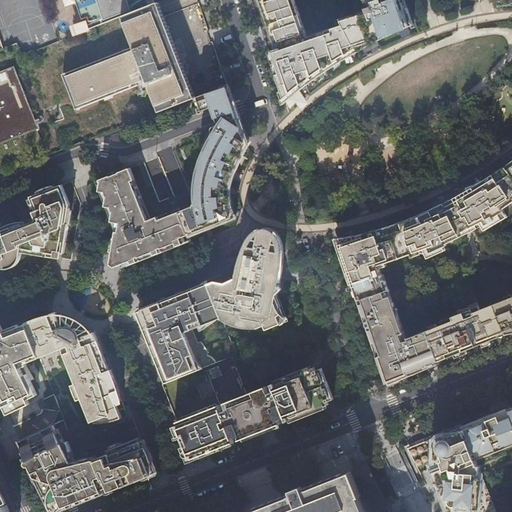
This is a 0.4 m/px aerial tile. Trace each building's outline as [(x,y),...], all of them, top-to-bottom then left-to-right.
[(75,0),(84,24),(87,30),(122,16),(120,12),(112,16),(113,18),(91,26),(90,23),(89,23),(79,0),(75,0)] [(79,0),(89,23),(90,23),(91,26),(113,18),(112,16),(120,12),(122,16),(156,3),(154,0),(79,0)] [(404,0),(364,0),(367,4),(366,5),(367,9),(368,12),(342,21),(344,25),(304,39),(303,34),(306,33),(294,0),(250,0),(251,0),(250,0),(262,0),(265,6),(279,48),(268,52),(285,100),(297,89),(311,78),(323,69),(340,58),(355,49),(376,38),(377,41),(413,25),(404,0)] [(158,2),(156,3),(122,16),(133,44),(127,47),(128,49),(62,74),(75,109),(101,99),(109,96),(147,81),(158,112),(195,98),(178,55),(174,45),(158,2)] [(77,34),(87,30),(84,24),(75,27),(77,34)] [(183,41),(174,45),(178,55),(186,50),(183,41)] [(40,48),(34,51),(36,59),(42,57),(40,48)] [(13,69),(0,73),(0,141),(36,128),(13,69)] [(232,100),(227,85),(198,96),(202,110),(213,106),(214,107),(232,100)] [(235,108),(232,100),(214,107),(216,115),(219,123),(237,116),(235,108)] [(246,141),(237,116),(219,123),(219,124),(215,125),(213,126),(213,129),(214,132),(203,152),(205,153),(198,174),(200,174),(196,195),(200,195),(198,201),(195,203),(194,205),(183,209),(184,211),(180,212),(189,233),(195,230),(195,227),(202,226),(202,229),(236,216),(232,209),(231,202),(230,196),(230,189),(232,180),(236,170),(241,158),(246,149),(242,147),(246,141)] [(115,232),(115,233),(113,235),(112,239),(110,244),(109,247),(108,249),(107,254),(106,261),(110,262),(109,266),(114,267),(121,264),(130,261),(131,263),(186,241),(184,236),(189,234),(189,233),(180,212),(180,211),(157,220),(156,216),(150,218),(148,219),(133,180),(135,179),(130,167),(96,181),(115,232)] [(496,178),(508,169),(506,167),(494,175),(496,178)] [(388,289),(387,289),(382,274),(381,275),(378,265),(381,264),(404,256),(427,248),(430,253),(446,245),(444,240),(460,233),(472,229),(483,221),(485,225),(495,220),(493,217),(503,211),(502,209),(511,201),(511,175),(508,169),(496,178),(494,175),(469,191),(427,212),(400,223),(401,226),(362,238),(361,235),(337,240),(358,300),(388,290),(388,289)] [(150,218),(135,179),(133,180),(148,219),(150,218)] [(8,266),(18,262),(18,261),(19,261),(20,260),(20,259),(20,258),(23,244),(49,249),(48,256),(61,258),(64,241),(62,240),(65,223),(67,223),(69,210),(59,185),(31,196),(36,211),(34,212),(37,220),(12,229),(11,227),(0,231),(0,266),(7,264),(8,266)] [(178,207),(172,191),(157,197),(164,213),(178,207)] [(180,211),(178,207),(164,213),(156,216),(157,220),(180,211)] [(400,223),(361,235),(362,238),(401,226),(400,223)] [(271,228),(268,227),(264,227),(262,227),(258,230),(253,234),(248,241),(246,247),(247,248),(241,280),(233,285),(224,283),(224,287),(218,287),(216,281),(209,284),(222,318),(227,316),(228,316),(235,318),(235,320),(250,323),(250,322),(257,323),(258,327),(265,324),(267,328),(282,322),(279,315),(282,313),(279,308),(276,300),(277,293),(274,293),(275,288),(280,285),(282,272),(283,262),(283,252),(283,246),(281,240),(278,234),(277,233),(274,229),(271,228)] [(209,284),(208,283),(138,311),(149,328),(145,329),(166,382),(200,369),(186,333),(223,319),(222,318),(209,284)] [(388,290),(358,300),(383,373),(386,372),(389,380),(395,378),(415,370),(436,362),(439,361),(427,330),(407,338),(388,290)] [(453,320),(427,330),(439,361),(445,358),(462,352),(477,346),(506,334),(511,331),(511,296),(508,298),(508,300),(476,313),(474,307),(452,316),(453,320)] [(38,351),(40,354),(62,346),(76,380),(71,382),(77,397),(81,396),(91,419),(94,418),(95,420),(106,420),(114,419),(123,417),(120,409),(125,407),(122,399),(119,389),(117,381),(112,368),(110,369),(96,331),(91,333),(91,332),(92,332),(91,330),(83,329),(80,329),(82,326),(77,323),(74,321),(70,319),(63,318),(61,317),(50,318),(51,314),(28,324),(38,351)] [(0,396),(7,410),(27,400),(25,396),(35,391),(28,377),(22,363),(19,359),(38,351),(28,324),(5,333),(1,324),(0,324),(0,396)] [(22,363),(28,377),(31,376),(24,362),(22,363)] [(316,369),(315,366),(179,419),(180,422),(178,423),(183,436),(191,454),(193,453),(194,457),(199,455),(216,449),(239,439),(264,429),(283,422),(303,414),(312,410),(322,406),(329,403),(328,400),(330,399),(318,368),(316,369)] [(13,420),(36,412),(32,403),(10,411),(13,420)] [(421,443),(409,448),(423,477),(425,476),(436,471),(451,504),(452,507),(460,504),(461,500),(476,501),(483,502),(486,470),(484,466),(484,461),(482,461),(479,455),(511,442),(511,511),(511,407),(511,408),(499,412),(487,417),(476,422),(467,425),(464,426),(449,432),(439,436),(435,438),(430,440),(421,443)] [(53,507),(62,510),(76,504),(155,473),(154,469),(149,456),(145,448),(140,435),(129,440),(127,436),(106,444),(108,448),(75,461),(70,450),(72,448),(68,439),(64,441),(56,424),(21,441),(34,467),(45,490),(53,507)] [(372,511),(371,510),(387,503),(367,464),(286,496),(246,511),(372,511)] [(0,511),(10,511),(8,506),(0,490),(0,489),(0,511)]
